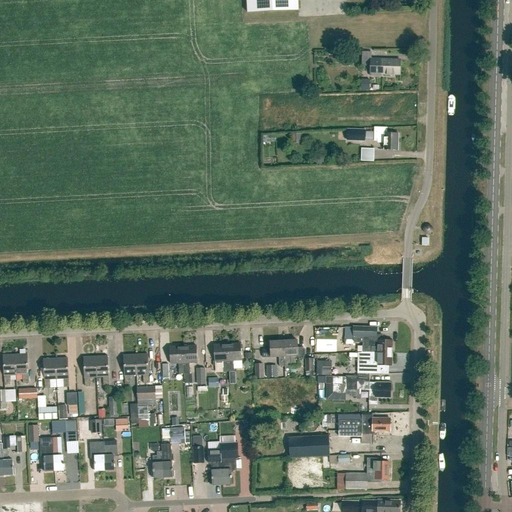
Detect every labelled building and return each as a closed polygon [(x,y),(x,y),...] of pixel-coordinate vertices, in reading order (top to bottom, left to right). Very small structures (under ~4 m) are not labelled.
[(246,0),(247,13),(298,10),(297,0),(246,0)] [(370,62),(371,62),(371,52),(362,52),(361,66),(370,66),(370,62)] [(370,62),(370,66),(370,76),(381,76),(381,74),(400,75),(400,61),(381,60),(381,62),(371,62),(370,62)] [(398,150),(398,134),(387,134),(387,128),(374,128),(374,141),(384,141),(384,150),(398,150)] [(347,141),(364,142),(365,130),(347,130),(347,141)] [(292,143),(302,142),(302,134),(291,134),(292,143)] [(362,353),(370,353),(378,353),(392,353),(392,341),(382,340),(380,340),(380,337),(376,337),(377,335),(377,328),(354,327),(353,339),(353,342),(363,342),(362,347),(362,353)] [(283,341),(285,367),(291,366),(290,356),(297,356),(297,359),(302,359),(305,354),(304,350),(302,348),(297,348),(297,340),(283,341)] [(279,367),(285,367),(283,341),(270,342),(270,349),(271,357),(271,358),(278,357),(279,367)] [(223,372),(229,372),(227,344),(214,345),(214,362),(223,361),(223,372)] [(227,344),(229,372),(234,372),(233,361),(242,360),(241,344),(227,344)] [(179,374),(184,374),(183,346),(169,347),(170,364),(178,363),(179,374)] [(197,346),(183,346),(184,374),(185,384),(190,384),(189,363),(197,362),(197,346)] [(392,366),(392,353),(378,353),(370,353),(370,360),(358,360),(358,373),(378,374),(378,365),(392,366)] [(15,355),(16,375),(22,375),(23,383),(29,383),(28,375),(27,354),(15,355)] [(136,355),(136,375),(143,375),(143,383),(149,383),(149,375),(148,354),(136,355)] [(10,376),(16,375),(15,355),(3,355),(4,376),(4,384),(10,384),(10,376)] [(130,376),(136,375),(136,355),(123,355),(124,376),(125,384),(131,384),(130,376)] [(95,357),(96,377),(103,377),(103,385),(109,385),(108,377),(109,377),(108,356),(95,357)] [(90,378),(96,377),(95,357),(83,357),(84,378),(85,386),(90,386),(90,378)] [(55,359),(56,379),(63,379),(63,387),(69,387),(68,379),(69,379),(68,358),(55,359)] [(305,371),(313,371),(312,358),(304,359),(305,371)] [(50,380),(56,379),(55,359),(43,359),(44,380),(45,388),(50,388),(50,380)] [(317,362),(317,375),(331,375),(331,362),(317,362)] [(256,378),(264,378),(263,364),(255,365),(256,378)] [(196,384),(205,384),(204,368),(195,369),(196,384)] [(268,369),(268,377),(277,377),(277,369),(268,369)] [(370,382),(370,375),(358,375),(358,376),(346,375),(346,376),(326,376),(326,383),(333,383),(332,393),(345,393),(345,389),(352,390),(358,390),(369,390),(369,405),(378,405),(378,397),(390,397),(391,392),(393,390),(393,385),(391,383),(376,383),(370,382)] [(18,399),(37,398),(37,388),(18,389),(18,399)] [(154,407),(154,388),(137,389),(138,428),(153,428),(152,419),(147,419),(147,407),(154,407)] [(17,389),(7,389),(8,401),(18,401),(17,389)] [(69,405),(76,404),(75,392),(66,393),(66,405),(69,405)] [(109,415),(117,415),(117,401),(108,401),(109,415)] [(39,408),(39,420),(57,419),(57,407),(39,408)] [(390,431),(390,418),(373,418),(373,415),(339,415),(339,437),(362,437),(362,435),(373,435),(373,431),(390,431)] [(115,431),(127,431),(127,419),(115,420),(115,431)] [(90,433),(100,433),(100,420),(90,420),(90,433)] [(65,421),(53,422),(53,433),(66,432),(65,423),(65,421)] [(77,441),(76,422),(65,423),(66,432),(67,442),(77,441)] [(243,423),(242,432),(250,434),(251,424),(243,423)] [(29,442),(38,442),(37,425),(28,426),(29,442)] [(170,440),(184,439),(183,428),(169,429),(170,440)] [(17,452),(25,452),(24,436),(16,437),(17,452)] [(203,463),(202,436),(191,436),(193,463),(203,463)] [(290,459),(330,457),(329,436),(289,439),(290,459)] [(54,471),(53,445),(52,445),(52,438),(40,439),(41,453),(43,452),(44,465),(43,465),(43,471),(45,471),(45,472),(54,471)] [(116,441),(103,442),(105,471),(114,470),(116,469),(116,463),(115,463),(115,461),(114,461),(114,456),(116,456),(116,441)] [(95,471),(105,471),(103,442),(89,443),(90,457),(91,457),(90,456),(94,456),(94,464),(93,464),(94,471),(95,470),(95,471)] [(220,444),(220,450),(222,485),(231,485),(231,484),(233,484),(233,478),(232,478),(231,476),(231,470),(234,470),(234,459),(237,458),(236,443),(220,444)] [(53,445),(54,471),(64,471),(64,470),(65,470),(65,464),(64,464),(64,462),(63,462),(63,455),(58,455),(58,444),(53,445)] [(162,451),(163,478),(173,477),(174,477),(174,471),(173,471),(173,469),(171,444),(160,445),(161,452),(162,451)] [(3,449),(4,476),(13,475),(13,474),(15,474),(15,468),(14,468),(14,466),(13,466),(13,460),(8,460),(7,449),(3,449)] [(212,485),(222,485),(220,450),(208,450),(208,462),(211,462),(212,470),(212,477),(211,477),(211,479),(210,479),(211,485),(212,485)] [(154,478),(163,478),(162,451),(161,452),(156,452),(157,456),(154,456),(154,463),(153,463),(153,470),(153,472),(152,472),(152,478),(154,478)] [(337,463),(349,463),(348,454),(337,455),(337,463)] [(367,460),(367,471),(374,471),(374,474),(368,474),(368,480),(374,480),(374,482),(381,483),(381,479),(389,480),(389,471),(389,462),(381,462),(381,459),(374,459),(374,460),(367,460)] [(337,473),(337,489),(345,489),(346,473),(337,473)] [(346,473),(345,489),(367,490),(368,480),(368,474),(346,473)] [(362,500),(362,511),(400,511),(400,501),(378,500),(378,501),(362,500)] [(357,511),(357,501),(341,501),(340,511),(357,511)]
